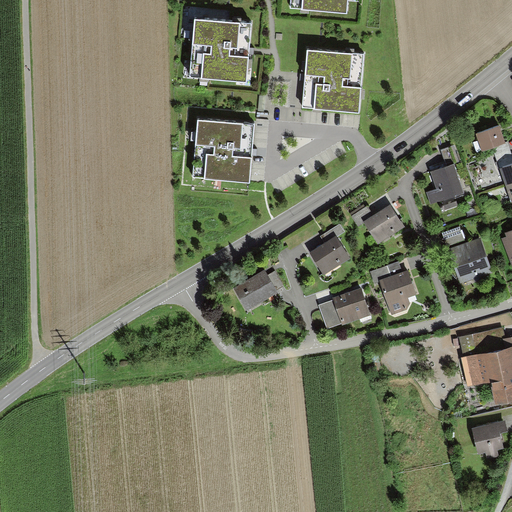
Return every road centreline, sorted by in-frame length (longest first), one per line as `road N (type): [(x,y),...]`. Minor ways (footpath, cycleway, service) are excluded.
road 1 (tertiary): [(180,282),(374,163),(491,70)]
road 2 (residential): [(180,282),(220,343),(247,355),(511,302)]
road 3 (track): [(24,0),(34,339),(44,367)]
road 4 (tertiary): [(0,400),(180,282)]
